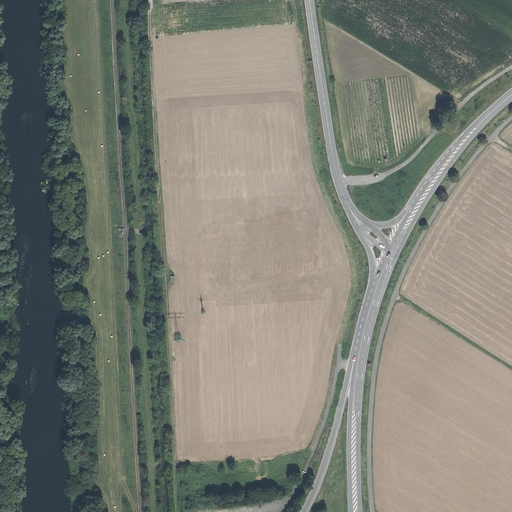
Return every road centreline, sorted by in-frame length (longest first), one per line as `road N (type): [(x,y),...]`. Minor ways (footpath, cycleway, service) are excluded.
road 1 (track): [(154,511),(125,0)]
road 2 (track): [(112,0),(139,511)]
road 3 (track): [(151,0),(176,511)]
road 4 (track): [(373,511),(375,358),(402,272),(467,162),(511,116)]
road 5 (tertiary): [(310,0),(334,159),(360,223)]
road 6 (track): [(340,182),(406,162),(485,83),(511,67)]
road 7 (track): [(355,363),(337,372),(317,443),(281,511)]
road 8 (secondary): [(359,353),(304,511)]
road 9 (secondary): [(356,511),(359,353)]
road 10 (secondary): [(511,93),(411,211)]
road 11 (track): [(394,295),(511,367)]
